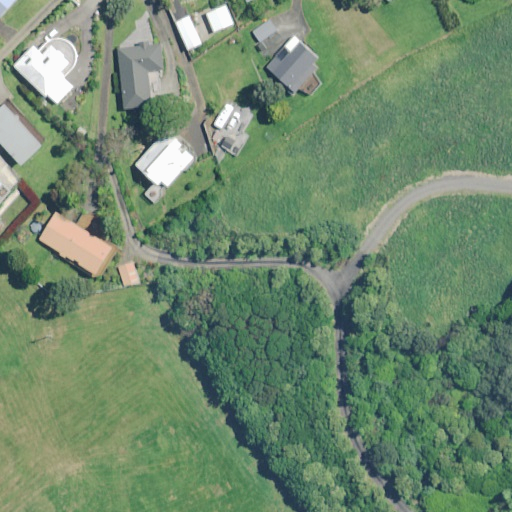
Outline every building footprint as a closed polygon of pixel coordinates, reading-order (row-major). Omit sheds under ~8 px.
[(0,0),(0,20),(19,0),(0,0)] [(227,5),(207,14),(217,35),(237,25),(227,5)] [(191,16),(176,22),(188,52),(203,46),(191,16)] [(278,32),(270,21),(255,31),(263,42),(278,32)] [(34,47),(15,66),(57,108),(76,89),(67,79),(76,70),(77,68),(79,65),(79,61),(79,58),(79,54),(78,51),(76,48),(74,45),(71,43),(69,41),(65,39),(62,39),(58,38),(55,39),(51,40),(48,42),(38,51),(34,47)] [(296,95),(300,90),(312,101),(327,83),(315,73),(319,69),(314,64),(319,59),(300,43),(295,38),(267,69),(296,95)] [(126,110),(164,106),(161,75),(169,74),(166,43),(120,48),(126,110)] [(210,125),(216,128),(209,140),(240,159),(252,140),(244,135),(255,117),(226,99),(210,125)] [(43,148),(6,106),(0,111),(0,141),(23,166),(43,148)] [(166,129),(133,166),(144,175),(135,185),(159,205),(200,159),(166,129)] [(0,205),(13,191),(5,185),(0,180),(0,205)] [(118,251),(59,215),(41,244),(99,281),(118,251)] [(136,258),(119,263),(125,288),(142,283),(136,258)]
